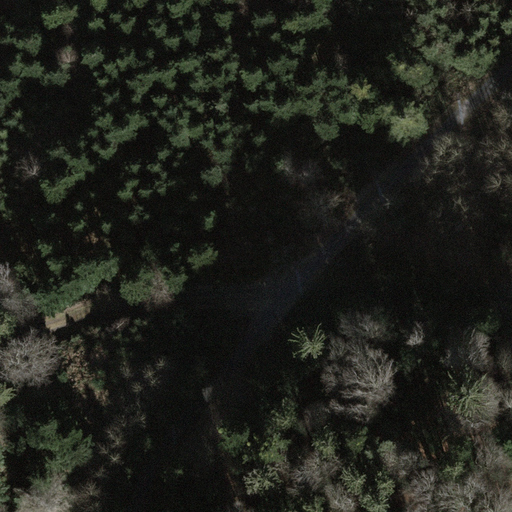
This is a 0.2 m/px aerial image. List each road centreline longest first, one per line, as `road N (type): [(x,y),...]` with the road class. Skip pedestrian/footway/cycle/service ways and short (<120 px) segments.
road 1 (track): [(511,67),(392,180),(213,374),(136,490),(134,511)]
road 2 (track): [(294,286),(147,298),(0,339)]
